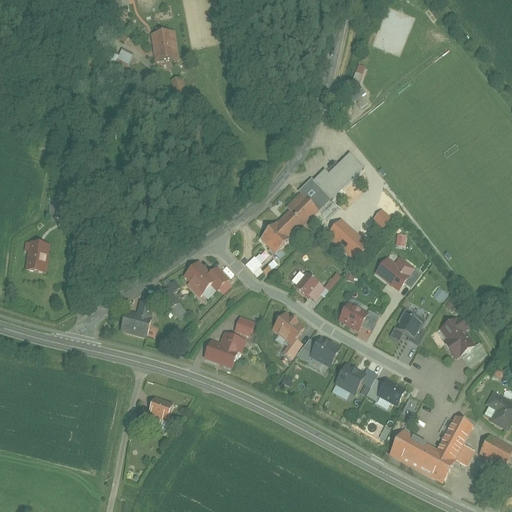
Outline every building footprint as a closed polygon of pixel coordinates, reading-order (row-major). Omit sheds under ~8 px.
[(173,34),(150,37),(153,66),(177,63),(173,34)] [(117,65),(128,71),(134,56),(123,51),(117,65)] [(357,65),(351,79),(354,80),(359,67),(357,65)] [(360,86),(368,69),(361,65),(353,83),(360,86)] [(181,80),(170,84),(174,99),(185,96),(181,80)] [(286,215),(258,241),(273,257),(285,246),(284,245),(317,213),(326,222),(338,211),(330,203),(364,171),(349,156),(328,176),(324,171),(313,181),(310,179),(294,194),(297,197),(282,211),(286,215)] [(374,221),(383,231),(394,220),(384,211),(374,221)] [(332,229),(322,239),(330,247),(340,237),(332,229)] [(398,248),(407,248),(407,236),(398,236),(398,248)] [(28,246),(25,274),(46,276),(49,248),(28,246)] [(259,280),(278,264),(275,260),(270,264),(261,253),(246,265),(259,280)] [(386,260),(374,277),(398,294),(403,288),(414,273),(399,262),(395,267),(386,260)] [(198,264),(182,280),(199,298),(210,287),(216,282),(210,276),(198,264)] [(217,270),(210,276),(216,282),(210,287),(217,294),(230,282),(217,270)] [(414,273),(403,288),(410,293),(421,278),(414,273)] [(317,287),(305,277),(303,279),(300,276),(292,285),(295,288),(294,290),(306,300),(307,299),(317,287)] [(323,292),(317,287),(307,299),(313,304),(323,292)] [(440,289),(434,298),(443,305),(450,295),(440,289)] [(125,316),(121,334),(147,341),(151,327),(148,327),(152,310),(139,307),(136,319),(125,316)] [(348,307),(338,325),(357,335),(360,330),(367,317),(348,307)] [(393,332),(389,341),(397,345),(401,337),(409,341),(412,342),(418,332),(421,333),(426,323),(404,312),(397,327),(399,328),(396,333),(393,332)] [(368,315),(367,317),(360,330),(371,335),(379,320),(368,315)] [(284,316),(271,333),(291,349),(304,331),(284,316)] [(238,320),(233,334),(248,339),(253,325),(238,320)] [(454,322),(437,334),(455,361),(473,350),(461,333),(464,330),(459,322),(455,324),(454,322)] [(425,335),(421,333),(418,332),(412,342),(409,341),(407,345),(418,350),(425,335)] [(245,343),(223,335),(219,345),(209,342),(203,360),(231,370),(236,355),(240,356),(245,343)] [(317,348),(309,361),(329,372),(339,353),(320,342),(317,348)] [(309,361),(317,348),(309,343),(296,359),(307,366),(309,361)] [(347,368),(335,388),(354,399),(361,387),(366,379),(363,377),(347,368)] [(365,373),(363,377),(366,379),(361,387),(369,391),(376,379),(365,373)] [(386,383),(377,400),(396,410),(405,394),(386,383)] [(511,407),(492,396),(485,409),(495,414),(489,425),(507,435),(511,425),(511,407)] [(418,411),(422,404),(411,399),(402,415),(410,419),(415,409),(418,411)] [(154,400),(147,419),(166,425),(173,406),(154,400)] [(402,435),(389,460),(442,488),(473,430),(454,420),(437,453),(402,435)] [(511,451),(489,439),(479,457),(504,471),(511,455),(511,451)]
